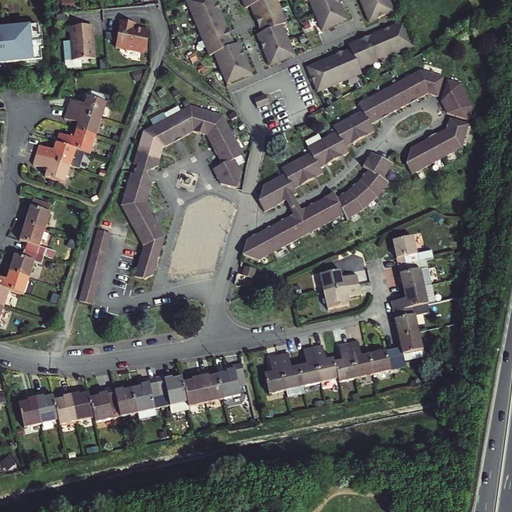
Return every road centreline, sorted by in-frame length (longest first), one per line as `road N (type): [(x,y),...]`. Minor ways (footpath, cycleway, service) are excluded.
road 1 (residential): [(161,0),(169,25),(158,71),(77,270),(56,364)]
road 2 (residential): [(375,264),(384,312),(208,346)]
road 3 (residential): [(240,229),(336,183),(394,136)]
road 4 (trunk): [(511,333),(484,511)]
road 5 (residential): [(208,346),(56,364)]
road 6 (residential): [(29,92),(0,228)]
road 7 (residential): [(208,346),(240,229)]
